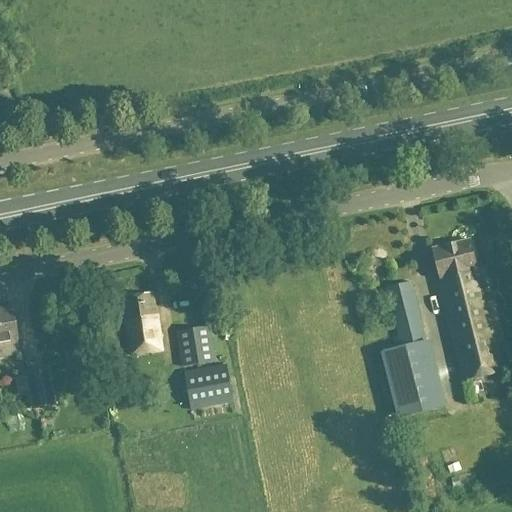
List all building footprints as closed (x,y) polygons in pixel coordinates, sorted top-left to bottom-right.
[(483,272),(477,273),(469,242),(431,251),(439,283),(437,283),(461,383),(499,374),(495,358),(503,356),(483,272)] [(442,408),(410,283),(386,289),(401,349),(382,354),(398,419),(442,408)] [(152,294),(121,298),(130,357),(161,352),(152,294)] [(0,358),(17,355),(14,342),(15,342),(9,308),(0,309),(0,358)] [(211,329),(175,335),(180,369),(216,363),(211,329)] [(185,374),(191,411),(231,404),(224,367),(185,374)] [(48,370),(22,375),(29,412),(55,407),(48,370)]
